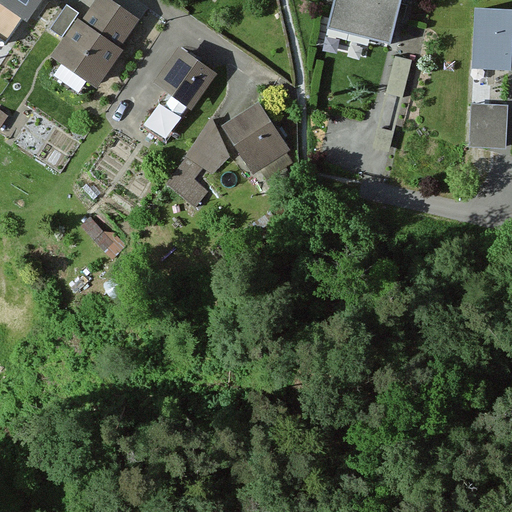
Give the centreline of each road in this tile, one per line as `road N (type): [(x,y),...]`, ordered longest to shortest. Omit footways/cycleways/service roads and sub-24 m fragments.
road 1 (residential): [(511,221),(362,186)]
road 2 (residential): [(159,0),(278,80)]
